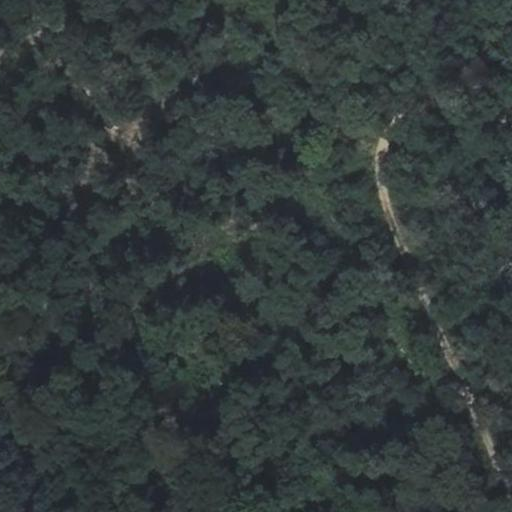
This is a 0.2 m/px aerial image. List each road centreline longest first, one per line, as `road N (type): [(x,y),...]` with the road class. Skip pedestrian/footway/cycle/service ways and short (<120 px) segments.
road 1 (track): [(511,478),(398,231),(388,162),(406,126),(435,110),(468,108),(511,124)]
road 2 (track): [(0,226),(66,299),(156,511)]
